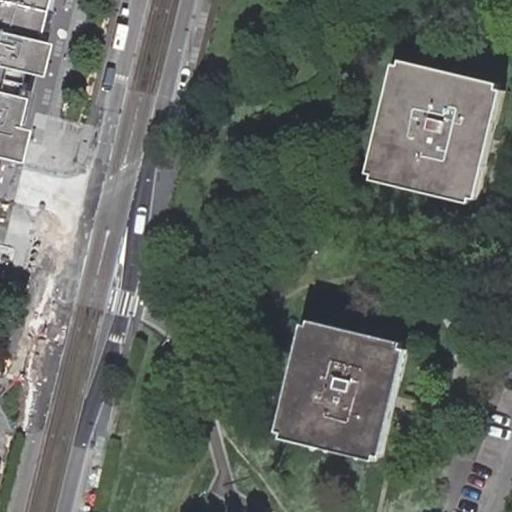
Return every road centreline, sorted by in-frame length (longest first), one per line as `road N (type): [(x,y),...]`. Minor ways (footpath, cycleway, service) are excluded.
road 1 (tertiary): [(64,511),(188,0)]
road 2 (tertiary): [(91,203),(17,511)]
road 3 (tertiary): [(141,0),(91,203)]
